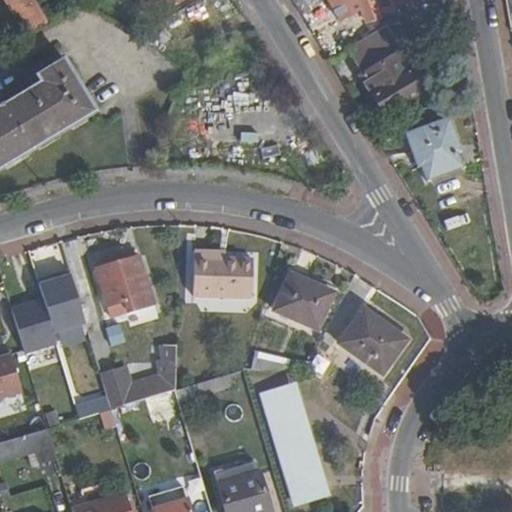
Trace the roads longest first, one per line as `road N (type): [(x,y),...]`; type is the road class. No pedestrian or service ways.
road 1 (residential): [(430,281),(294,220),(197,201),(76,207),(0,226)]
road 2 (residential): [(430,281),(259,0)]
road 3 (residential): [(480,0),(511,188)]
road 4 (residential): [(477,353),(437,389),(410,436),(402,511)]
